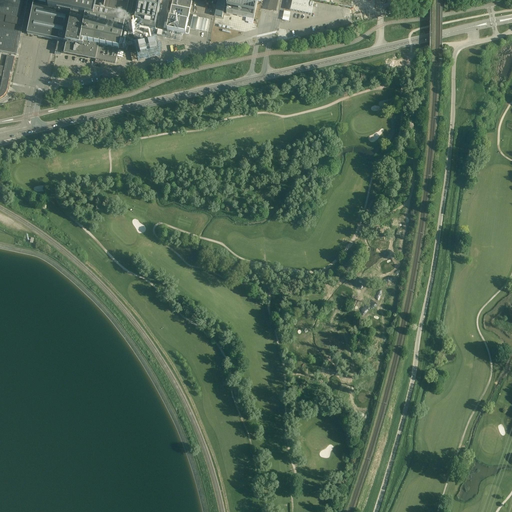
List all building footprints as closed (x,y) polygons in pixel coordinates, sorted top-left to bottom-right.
[(0,0),(0,51),(1,52),(17,55),(27,0),(0,0)] [(81,42),(89,4),(91,4),(90,10),(93,11),(95,0),(103,0),(101,12),(105,13),(107,0),(34,0),(27,35),(59,41),(66,43),(81,46),(81,42)] [(107,0),(105,13),(101,12),(103,0),(95,0),(93,11),(90,10),(91,4),(89,4),(81,42),(119,50),(120,50),(120,49),(127,18),(125,18),(128,0),(107,0)] [(155,29),(161,0),(139,0),(135,24),(141,25),(141,26),(155,29)] [(190,30),(190,29),(186,28),(192,0),(172,0),(167,31),(189,35),(190,30)] [(218,0),(214,16),(222,18),(225,2),(218,0)] [(229,0),(226,14),(254,20),(257,0),(229,0)] [(292,0),(290,10),(311,15),(313,3),(299,0),(292,0)] [(190,29),(190,30),(207,33),(210,21),(192,17),(190,29)] [(347,24),(292,38),(294,44),(348,30),(347,24)] [(78,56),(81,46),(66,43),(59,41),(57,52),(56,52),(56,54),(61,55),(61,53),(78,56)] [(116,64),(119,50),(81,42),(81,46),(78,56),(96,60),(96,63),(101,64),(101,61),(116,64)] [(0,98),(2,98),(3,97),(4,96),(5,95),(5,94),(6,93),(7,92),(7,90),(7,89),(10,75),(10,71),(12,72),(15,57),(7,56),(5,67),(0,66),(0,53),(1,53),(1,52),(0,51),(0,98)] [(155,51),(140,54),(141,59),(156,56),(155,51)]
